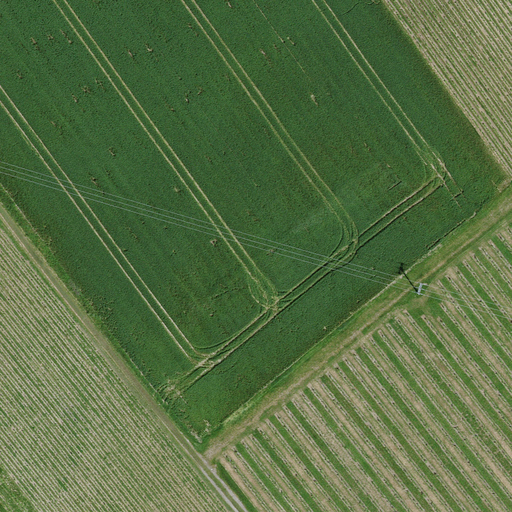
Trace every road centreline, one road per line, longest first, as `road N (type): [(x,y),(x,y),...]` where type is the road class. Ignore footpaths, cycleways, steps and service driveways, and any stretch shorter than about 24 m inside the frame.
road 1 (track): [(511,202),(198,457)]
road 2 (track): [(0,205),(243,511)]
